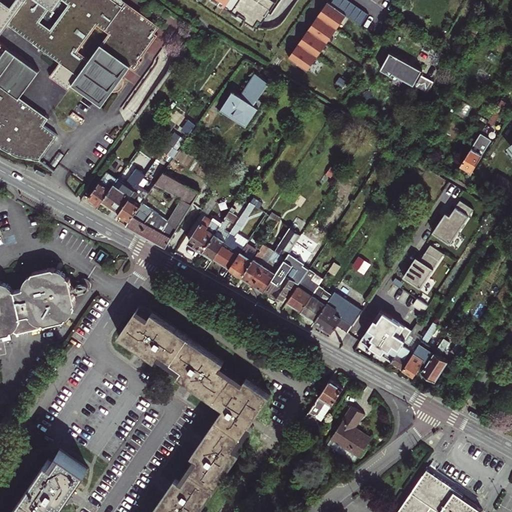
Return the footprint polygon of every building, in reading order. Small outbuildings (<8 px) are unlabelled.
[(0,0),(0,123),(5,127),(0,133),(0,147),(23,159),(45,157),(63,131),(49,122),(54,114),(25,94),(44,67),(0,37),(12,21),(64,58),(54,72),(76,87),(79,82),(108,103),(119,88),(122,89),(126,88),(129,86),(130,84),(130,80),(129,77),(127,76),(135,65),(140,68),(146,59),(144,58),(158,38),(162,33),(159,31),(164,25),(129,0),(0,0)] [(263,21),(278,0),(277,0),(217,0),(238,14),(240,12),(247,16),(245,19),(255,26),(260,19),(263,21)] [(359,6),(350,0),(336,0),(334,4),(333,5),(348,15),(351,17),(359,6)] [(329,1),(319,16),(338,29),(348,15),(333,5),(334,4),(329,1)] [(319,16),(310,30),(328,43),(338,29),(319,16)] [(310,30),(300,44),(318,57),(328,43),(310,30)] [(300,44),(290,58),(309,71),(318,57),(300,44)] [(425,70),(393,51),(383,69),(395,75),(396,72),(417,84),(425,70)] [(235,86),(223,104),(249,121),(261,102),(256,100),(263,90),(271,77),(257,69),(243,91),(235,86)] [(267,92),(263,90),(256,100),(261,102),(267,92)] [(484,128),(490,118),(487,116),(481,126),(484,128)] [(492,140),(481,133),(461,165),(472,171),(492,140)] [(165,144),(162,149),(173,156),(176,152),(165,144)] [(511,145),(511,181),(498,173),(491,185),(511,197),(511,145)] [(173,156),(162,149),(158,154),(167,159),(164,163),(167,165),(173,156)] [(101,200),(118,211),(138,183),(136,181),(142,172),(135,167),(124,182),(117,177),(116,179),(101,200)] [(98,204),(101,200),(116,179),(105,171),(86,196),(98,204)] [(198,190),(162,171),(154,183),(180,197),(166,219),(141,201),(129,218),(124,225),(164,246),(198,190)] [(136,181),(138,183),(144,173),(142,172),(136,181)] [(141,201),(149,190),(138,183),(118,211),(129,218),(141,201)] [(214,201),(217,196),(213,193),(202,210),(208,213),(215,201),(214,201)] [(234,226),(214,257),(230,267),(246,243),(248,239),(238,232),(256,206),(264,211),(269,204),(265,201),(266,200),(255,193),(234,226)] [(473,207),(460,199),(451,213),(446,209),(434,229),(452,240),(473,207)] [(203,249),(214,257),(234,226),(229,224),(230,222),(228,221),(233,213),(229,210),(219,225),(203,249)] [(280,217),(272,212),(266,221),(274,226),(280,217)] [(190,241),(203,249),(219,225),(205,217),(190,241)] [(296,279),(301,281),(308,270),(303,266),(295,278),(292,276),(298,265),(295,264),(299,256),(298,256),(304,247),(296,242),(286,258),(267,286),(284,297),(296,279)] [(422,257),(417,254),(403,275),(421,287),(445,251),(431,242),(422,257)] [(230,267),(243,275),(259,251),(246,243),(230,267)] [(254,282),(266,263),(261,260),(269,247),(264,243),(259,251),(243,275),(254,282)] [(261,260),(266,263),(274,250),(269,247),(261,260)] [(274,250),(266,263),(254,282),(265,289),(267,286),(286,258),(274,250)] [(369,263),(359,256),(353,265),(363,272),(369,263)] [(74,302),(72,291),(69,278),(66,276),(64,278),(53,271),(54,269),(52,267),(32,272),(30,274),(31,275),(24,288),(22,287),(21,288),(14,290),(12,289),(11,290),(0,283),(0,333),(12,331),(15,334),(38,328),(41,323),(43,324),(64,319),(65,317),(63,316),(70,304),(73,305),(74,302)] [(288,301),(302,310),(318,285),(320,282),(312,277),(315,271),(310,268),(308,270),(301,281),(288,301)] [(318,285),(302,310),(316,320),(328,301),(334,292),(320,282),(318,285)] [(348,330),(353,323),(364,308),(336,289),(334,292),(328,301),(316,320),(332,331),(338,323),(348,330)] [(376,312),(358,339),(392,360),(413,327),(402,320),(403,318),(384,306),(380,314),(376,312)] [(179,375),(184,379),(195,386),(214,399),(233,372),(221,364),(223,361),(152,311),(150,315),(139,307),(119,334),(155,359),(157,356),(180,372),(179,375)] [(392,360),(403,367),(423,337),(417,334),(422,325),(417,321),(413,327),(392,360)] [(426,362),(437,344),(430,339),(438,327),(433,323),(423,337),(403,367),(415,374),(424,360),(426,362)] [(461,335),(456,344),(453,348),(460,353),(469,340),(461,335)] [(443,339),(423,371),(436,380),(450,359),(441,354),(445,352),(450,344),(443,339)] [(245,380),(233,372),(214,399),(224,407),(216,418),(244,438),(252,426),(249,424),(270,394),(246,378),(245,380)] [(329,380),(309,411),(321,419),(341,388),(329,380)] [(356,454),(359,456),(371,438),(354,427),(363,413),(352,405),(327,442),(351,460),(356,454)] [(195,456),(187,467),(179,479),(176,477),(152,511),(197,511),(240,452),(236,449),(244,438),(216,418),(192,454),(195,456)] [(52,511),(60,501),(63,503),(87,468),(60,449),(52,460),(49,458),(11,511),(52,511)] [(400,506),(396,511),(479,511),(482,509),(462,495),(463,493),(449,483),(426,468),(400,506)]
